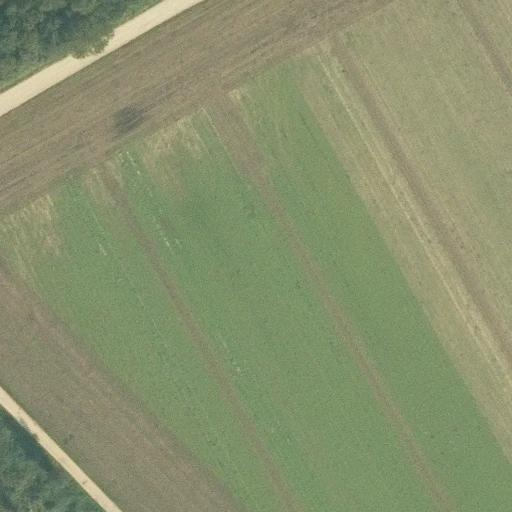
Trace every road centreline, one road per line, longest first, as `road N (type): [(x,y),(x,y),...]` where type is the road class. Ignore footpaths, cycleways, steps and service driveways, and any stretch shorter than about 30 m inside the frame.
road 1 (unclassified): [(0,97),(175,0)]
road 2 (track): [(0,400),(110,511)]
